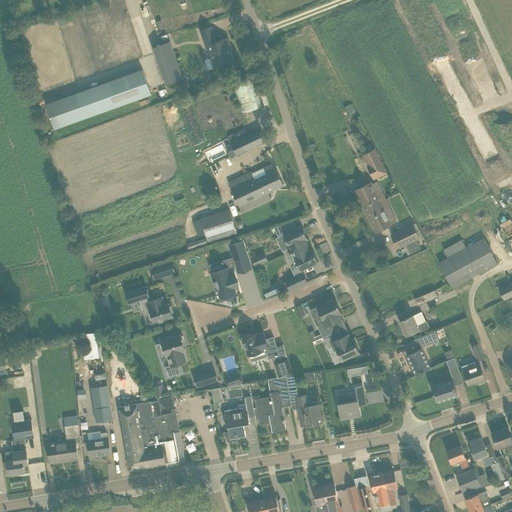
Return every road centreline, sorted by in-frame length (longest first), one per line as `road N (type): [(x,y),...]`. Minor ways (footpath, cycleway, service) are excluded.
road 1 (unclassified): [(317,207),(249,0)]
road 2 (residential): [(209,472),(415,432)]
road 3 (residential): [(415,432),(340,273)]
road 4 (residential): [(340,273),(202,325),(195,306)]
road 5 (residential): [(54,500),(209,472)]
